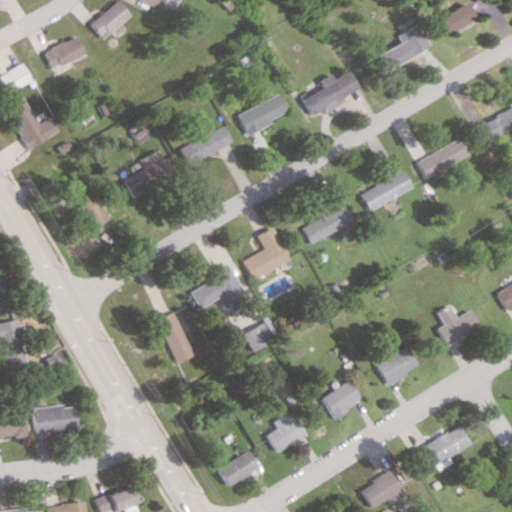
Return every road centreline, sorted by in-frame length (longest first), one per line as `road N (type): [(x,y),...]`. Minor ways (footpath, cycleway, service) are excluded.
road 1 (residential): [(70,311),(511,43)]
road 2 (secondary): [(194,511),(0,191)]
road 3 (residential): [(511,350),(251,511)]
road 4 (residential): [(143,431),(85,467),(0,475)]
